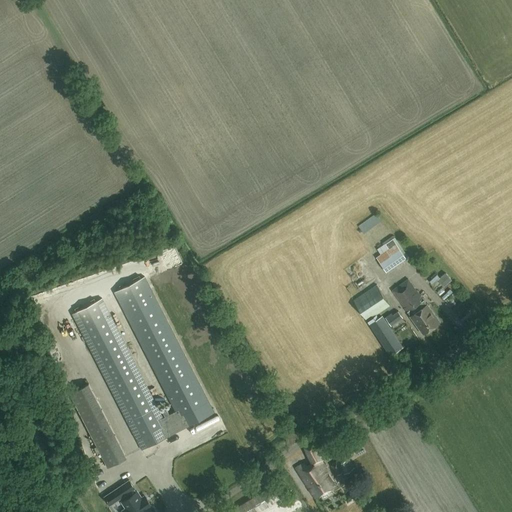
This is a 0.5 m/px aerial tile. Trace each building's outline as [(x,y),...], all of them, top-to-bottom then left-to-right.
[(360,226),(365,233),(383,220),(378,213),(360,226)] [(375,257),(386,271),(406,257),(392,238),(377,249),(380,253),(375,257)] [(163,417),(102,298),(72,314),(142,449),(172,434),(171,433),(184,427),(184,428),(214,412),(145,276),(115,292),(176,411),(163,417)] [(413,301),(431,328),(440,322),(424,300),(417,291),(408,279),(400,285),(413,301)] [(353,300),(367,321),(390,355),(403,346),(382,314),(375,318),(374,316),(390,305),(376,284),(353,300)] [(431,328),(413,301),(400,285),(392,290),(407,311),(407,312),(423,334),(431,328)] [(390,325),(402,316),(398,310),(392,314),(391,312),(385,317),(390,325)] [(126,457),(89,384),(70,393),(108,467),(126,457)] [(355,434),(345,440),(351,450),(361,444),(355,434)] [(304,463),(296,468),(315,498),(335,486),(326,471),(326,468),(321,460),(327,457),(319,440),(305,447),(313,465),(307,468),(304,463)] [(358,456),(366,452),(364,446),(355,450),(358,456)] [(295,467),(305,461),(301,454),(291,460),(295,467)] [(338,463),(333,466),(338,474),(342,472),(344,474),(354,468),(349,457),(338,463)] [(135,488),(129,480),(104,497),(110,505),(130,491),(132,495),(123,501),(127,508),(124,510),(124,511),(150,511),(148,508),(152,506),(145,496),(141,498),(137,491),(136,492),(134,489),(135,488)] [(273,484),(228,511),(257,511),(281,497),(273,484)]
